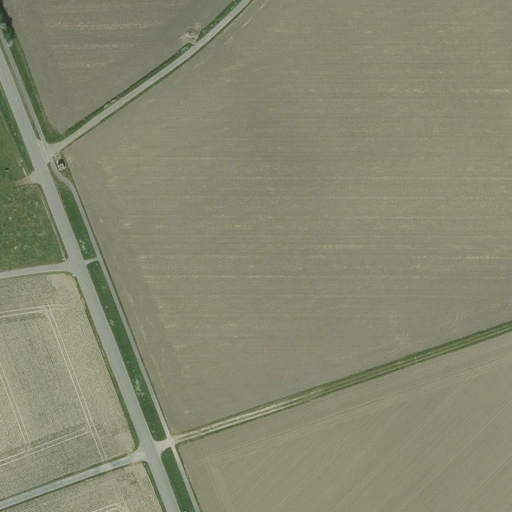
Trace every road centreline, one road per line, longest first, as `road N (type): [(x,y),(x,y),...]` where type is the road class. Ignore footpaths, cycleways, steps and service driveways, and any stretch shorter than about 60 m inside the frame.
road 1 (track): [(511,326),(0,506)]
road 2 (tertiary): [(174,511),(0,63)]
road 3 (track): [(37,157),(181,59),(246,0)]
